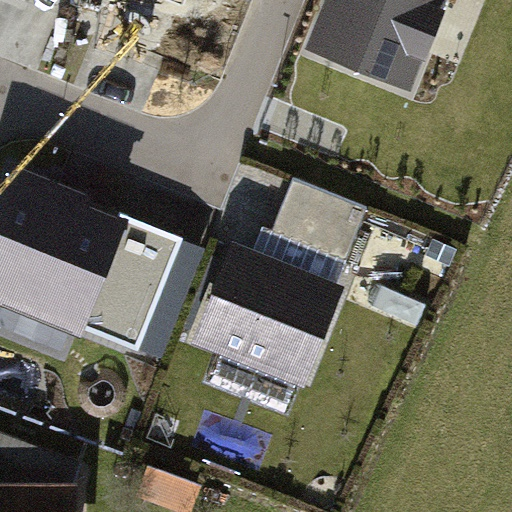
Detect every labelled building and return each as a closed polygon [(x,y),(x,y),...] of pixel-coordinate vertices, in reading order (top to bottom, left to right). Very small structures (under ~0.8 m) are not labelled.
[(322,0),(304,46),(409,89),(446,0),(322,0)] [(91,190),(11,159),(0,185),(0,300),(84,334),(130,218),(86,201),(91,190)] [(345,277),(229,234),(190,337),(307,380),(345,277)] [(0,479),(77,478),(85,466),(0,432),(0,479)] [(78,511),(77,478),(0,479),(0,511),(78,511)]
